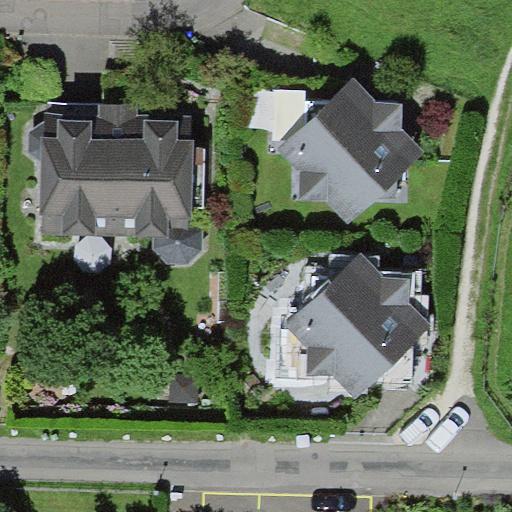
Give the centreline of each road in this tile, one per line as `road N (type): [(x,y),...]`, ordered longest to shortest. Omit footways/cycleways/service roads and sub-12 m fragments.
road 1 (residential): [(511,470),(0,460)]
road 2 (track): [(460,469),(472,278),(511,84)]
road 3 (residential): [(0,9),(151,12),(203,0)]
